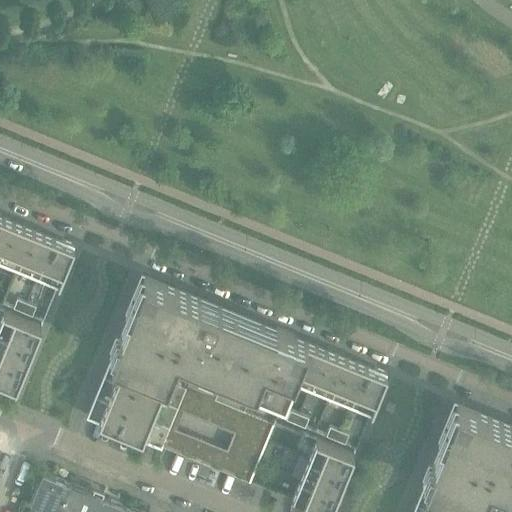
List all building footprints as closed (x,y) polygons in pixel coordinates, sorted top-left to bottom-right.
[(0,252),(14,220),(0,214),(0,252)] [(0,252),(0,257),(18,265),(34,228),(14,220),(0,252)] [(18,265),(38,273),(54,236),(34,228),(18,265)] [(38,273),(59,282),(74,245),(54,236),(38,273)] [(111,355),(147,370),(167,378),(178,352),(284,395),(292,377),(291,377),(307,340),(277,327),(274,333),(198,302),(200,296),(145,273),(111,355)] [(27,302),(17,298),(13,307),(23,311),(27,302)] [(36,305),(27,302),(23,311),(32,315),(36,305)] [(0,320),(0,332),(33,346),(41,325),(4,310),(0,320)] [(0,332),(0,355),(25,366),(33,346),(0,332)] [(291,377),(292,377),(311,385),(326,348),(307,340),(291,377)] [(311,385),(331,393),(346,356),(326,348),(311,385)] [(0,380),(16,387),(25,366),(0,355),(0,380)] [(103,375),(159,398),(167,378),(147,370),(111,355),(103,375)] [(331,393),(351,401),(366,364),(346,356),(331,393)] [(372,410),(387,373),(366,364),(351,401),(372,410)] [(95,395),(151,418),(159,398),(103,375),(95,395)] [(86,416),(142,439),(151,418),(95,395),(86,416)] [(424,483),(460,497),(480,506),(490,480),(511,488),(511,430),(511,426),(511,423),(457,401),(424,483)] [(299,413),(290,409),(286,419),(296,422),(299,413)] [(309,417),(299,413),(296,422),(305,426),(309,417)] [(273,422),(263,418),(257,431),(268,436),(273,422)] [(339,429),(330,425),(326,435),(336,439),(339,429)] [(349,433),(339,429),(336,439),(345,443),(349,433)] [(268,436),(257,431),(252,445),(262,450),(268,436)] [(308,459),(346,474),(354,453),(317,438),(308,459)] [(308,459),(300,479),(338,494),(346,474),(308,459)] [(256,465),(245,461),(239,475),(250,479),(256,465)] [(56,511),(58,511),(70,483),(43,472),(31,501),(56,511)] [(292,500),(321,511),(330,511),(338,494),(300,479),(292,500)] [(96,511),(103,496),(70,483),(58,511),(84,511),(86,510),(90,511),(96,511)] [(424,483),(416,503),(438,511),(477,511),(480,506),(460,497),(424,483)] [(90,511),(86,510),(84,511),(122,511),(125,506),(103,496),(96,511),(90,511)] [(411,511),(438,511),(416,503),(411,511)]
